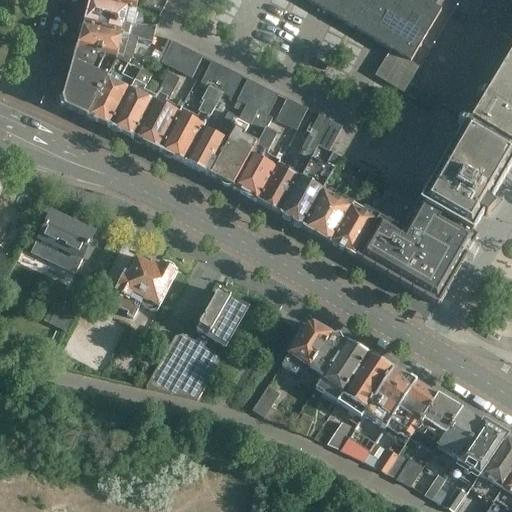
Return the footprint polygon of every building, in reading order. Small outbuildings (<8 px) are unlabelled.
[(137,32),(131,30),(136,13),(135,12),(90,0),(89,0),(82,26),(137,41),(151,45),(153,35),(155,28),(137,28),(137,32)] [(151,0),(90,0),(135,12),(138,0),(144,0),(151,2),(151,0)] [(301,0),(336,20),(409,63),(440,12),(419,0),(301,0)] [(511,0),(510,0),(492,30),(511,42),(511,51),(469,122),(511,147),(511,0)] [(134,51),(137,41),(82,26),(75,50),(116,61),(127,67),(131,59),(133,51),(134,51)] [(155,64),(167,41),(153,35),(151,45),(147,59),(155,64)] [(170,70),(180,48),(170,43),(160,65),(170,70)] [(180,75),(191,53),(180,48),(170,70),(180,75)] [(85,119),(116,62),(116,61),(75,50),(61,101),(63,109),(64,109),(85,119)] [(191,53),(180,75),(190,80),(201,59),(191,53)] [(109,130),(134,82),(122,76),(127,67),(116,61),(116,62),(85,119),(109,130)] [(210,90),(221,68),(210,63),(200,85),(208,89),(210,90)] [(220,95),(231,73),(221,68),(210,90),(220,95)] [(143,92),(151,78),(139,72),(134,82),(109,130),(132,141),(155,99),(143,92)] [(172,94),(180,79),(169,72),(155,99),(132,141),(158,153),(180,110),(167,103),(172,93),(172,94)] [(231,73),(220,95),(221,95),(230,100),(241,78),(231,73)] [(246,108),(257,87),(246,81),(236,103),(246,108)] [(256,113),(267,92),(257,87),(246,108),(256,113)] [(200,114),(197,119),(180,110),(158,153),(183,166),(207,122),(221,95),(220,95),(210,90),(208,89),(201,102),(203,103),(198,113),(200,114)] [(267,92),(256,113),(266,118),(277,97),(267,92)] [(284,128),(295,106),(285,101),(274,123),(284,128)] [(295,106),(284,128),(295,133),(305,111),(295,106)] [(230,135),(207,178),(233,191),(264,132),(270,121),(245,108),(238,121),(235,126),(230,135)] [(207,178),(230,135),(235,126),(238,121),(227,116),(220,129),(207,122),(183,166),(207,178)] [(316,148),(329,123),(318,117),(299,152),(311,157),(316,148)] [(484,217),(494,209),(490,204),(511,164),(511,147),(469,122),(466,120),(423,194),(417,204),(470,235),(475,226),(481,216),(484,217)] [(327,154),(340,129),(329,123),(316,148),(327,154)] [(255,204),(278,162),(267,157),(276,139),(264,132),(233,191),(255,204)] [(331,155),(325,166),(311,159),(307,167),(279,217),(291,224),(302,230),(322,193),(340,160),(331,155)] [(279,217),(307,167),(298,163),(294,171),(278,162),(255,204),(279,217)] [(354,259),(436,306),(476,238),(470,235),(417,204),(394,191),(386,205),(380,216),(376,222),(354,259)] [(314,237),(329,245),(350,208),(322,193),(302,230),(314,237)] [(371,211),(380,216),(386,205),(377,200),(371,211)] [(366,216),(350,208),(329,245),(354,259),(376,222),(366,216)] [(75,272),(92,235),(49,215),(37,240),(41,242),(39,245),(57,253),(58,250),(73,257),(68,268),(75,272)] [(127,315),(125,317),(133,321),(141,305),(156,313),(176,274),(174,273),(172,269),(169,266),(164,265),(160,266),(159,265),(157,268),(150,264),(149,267),(135,260),(127,276),(123,274),(113,294),(116,296),(110,306),(127,315)] [(194,332),(199,335),(207,340),(222,349),(244,311),(242,310),(242,309),(229,302),(228,301),(217,294),(194,332)] [(64,332),(75,310),(59,303),(48,325),(64,332)] [(319,378),(341,344),(327,336),(312,327),(306,328),(301,336),(299,334),(289,348),(292,349),(280,368),(294,377),(300,366),(319,378)] [(202,349),(207,340),(199,335),(193,344),(181,336),(173,338),(145,388),(145,390),(196,402),(218,364),(216,357),(202,349)] [(335,404),(337,405),(367,359),(341,344),(319,378),(312,389),(335,404)] [(360,421),(391,373),(367,359),(337,405),(336,406),(360,421)] [(414,386),(391,373),(360,421),(354,431),(349,437),(370,452),(382,434),(414,386)] [(401,451),(408,441),(436,399),(414,386),(382,434),(394,442),(392,446),(401,451)] [(263,420),(269,410),(279,396),(267,388),(251,413),(263,420)] [(431,455),(435,449),(459,413),(436,399),(408,441),(431,455)] [(275,426),(281,416),(274,411),(267,422),(275,426)] [(457,462),(481,426),(459,412),(459,413),(435,449),(457,462)] [(305,438),(312,420),(302,415),(294,434),(305,438)] [(281,416),(275,426),(287,431),(292,423),(281,416)] [(325,447),(339,453),(349,437),(354,431),(341,425),(325,447)] [(449,474),(471,489),(504,439),(481,425),(481,426),(457,462),(449,474)] [(491,505),(493,502),(511,473),(511,443),(504,439),(471,489),(469,492),(491,505)] [(384,476),(396,458),(387,452),(375,471),(384,476)] [(366,466),(372,457),(368,455),(362,464),(366,466)] [(370,468),(376,460),(372,457),(366,466),(370,468)] [(394,482),(407,463),(397,457),(396,458),(384,476),(394,482)] [(376,460),(370,468),(374,470),(379,462),(376,460)] [(409,489),(417,476),(421,470),(408,461),(407,463),(394,482),(409,489)] [(511,511),(511,473),(493,502),(491,505),(486,511),(511,511)] [(423,498),(430,503),(436,494),(444,482),(436,477),(423,498)] [(454,489),(442,509),(446,511),(455,511),(465,498),(465,497),(454,489)] [(436,494),(430,503),(438,508),(443,499),(436,494)] [(468,511),(474,504),(465,498),(455,511),(468,511)]
